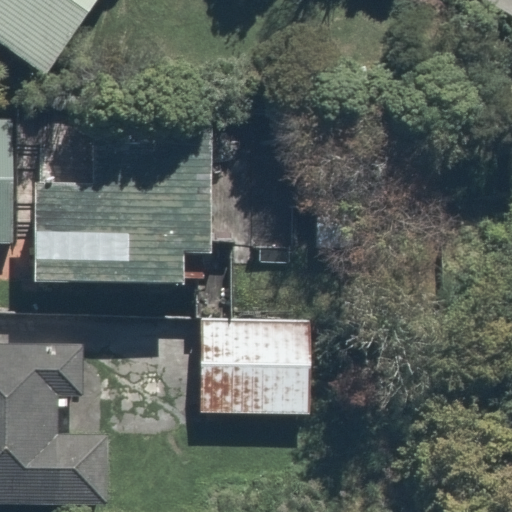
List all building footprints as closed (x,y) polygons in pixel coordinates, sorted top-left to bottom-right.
[(100,0),(0,0),(0,55),(43,84),(100,0)] [(23,122),(0,121),(0,246),(1,247),(1,226),(20,226),(23,122)] [(87,197),(37,196),(36,301),(213,303),(214,137),(88,136),(87,197)] [(234,330),(194,331),(197,424),(330,420),(324,254),(232,257),(234,330)] [(83,358),(0,359),(0,506),(100,505),(99,441),(55,442),(54,391),(83,391),(83,358)]
